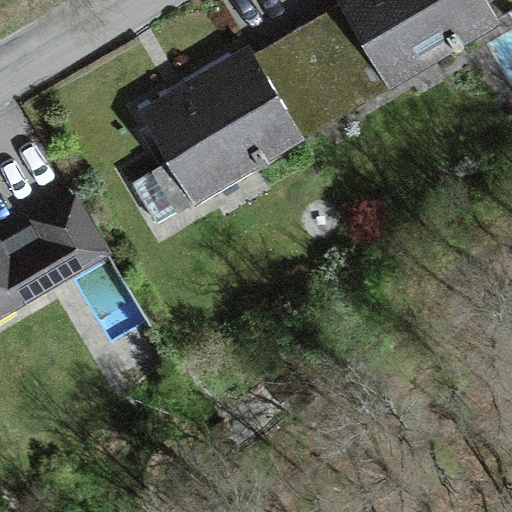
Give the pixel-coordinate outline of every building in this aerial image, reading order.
[(498,19),(486,0),(339,0),(340,2),(297,28),(331,85),(373,60),(387,84),(498,19)] [(249,48),(141,112),(168,159),(133,180),(157,220),(301,135),(287,110),(331,85),(297,28),(252,54),(249,48)] [(73,194),(37,216),(70,270),(106,249),(73,194)] [(0,249),(0,310),(27,294),(0,249)] [(280,369),(264,382),(282,405),(298,392),(280,369)]
